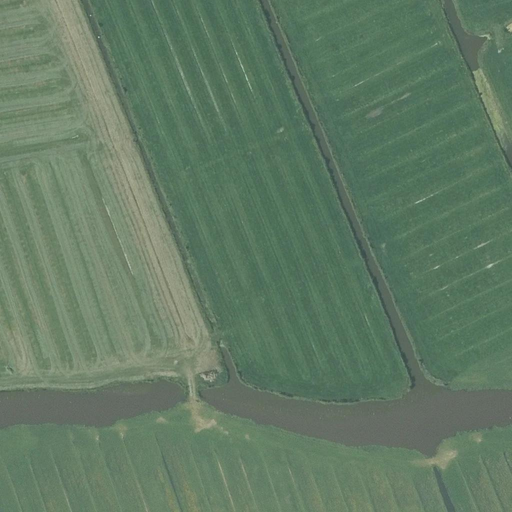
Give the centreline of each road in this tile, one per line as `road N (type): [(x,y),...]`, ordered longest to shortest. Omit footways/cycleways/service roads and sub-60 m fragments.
road 1 (track): [(187,367),(170,361),(0,385)]
road 2 (track): [(199,427),(187,367),(230,331),(214,293)]
